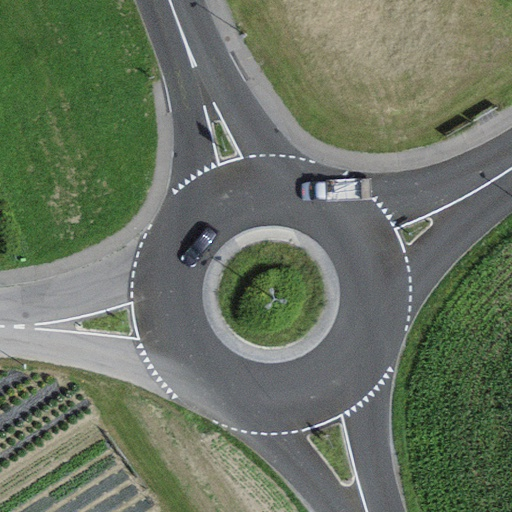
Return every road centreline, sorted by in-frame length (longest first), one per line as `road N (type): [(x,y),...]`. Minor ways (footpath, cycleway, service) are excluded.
road 1 (secondary): [(299,194),(181,23)]
road 2 (secondary): [(181,23),(194,159),(190,228)]
road 3 (tertiary): [(373,321),(498,176)]
road 4 (tertiary): [(498,176),(323,204)]
road 5 (secondary): [(376,511),(366,340)]
road 6 (unclassified): [(0,330),(168,320)]
road 7 (secondary): [(238,395),(342,511)]
road 8 (secondary): [(238,395),(268,401),(326,385),(366,340)]
road 9 (secondary): [(373,321),(374,272),(363,245),(323,204)]
road 10 (secondary): [(299,194),(240,195),(190,228)]
